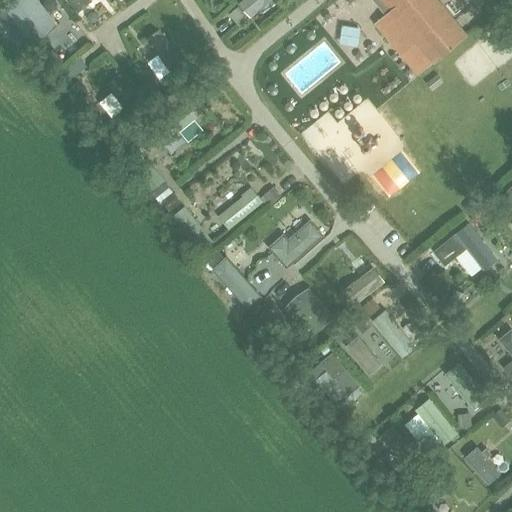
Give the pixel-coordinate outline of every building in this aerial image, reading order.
[(37,0),(14,0),(5,7),(32,45),(56,25),(37,0)] [(91,0),(68,0),(78,11),(91,0)] [(271,0),(242,0),(240,1),(252,16),(271,0)] [(372,0),(386,16),(375,25),(389,42),(400,55),(417,40),(434,61),(448,50),(449,52),(454,48),(452,46),(465,36),(440,5),(435,0),(372,0)] [(191,73),(158,28),(145,38),(170,71),(163,76),(171,87),(191,73)] [(54,50),(43,58),(52,68),(62,60),(54,50)] [(149,110),(120,74),(106,86),(125,108),(106,123),(118,138),(149,110)] [(186,104),(150,133),(161,146),(179,131),(195,118),(196,117),(186,104)] [(149,191),(163,180),(135,146),(121,157),(149,191)] [(509,205),(511,202),(511,185),(501,196),(509,205)] [(229,229),(263,202),(251,187),(241,195),(243,196),(218,216),(229,229)] [(181,202),(173,192),(162,202),(170,212),(181,202)] [(213,242),(184,206),(170,216),(199,253),(213,242)] [(444,266),(467,248),(484,269),(498,259),(469,222),(432,251),(444,266)] [(322,236),(310,223),(288,242),(283,236),(270,248),(287,267),(322,236)] [(224,258),(217,250),(206,260),(213,269),(212,270),(247,310),(262,296),(226,257),(224,258)] [(350,308),(384,282),(372,267),(338,293),(350,308)] [(310,287),(285,308),(310,338),(335,318),(310,287)] [(385,308),(371,319),(402,357),(416,346),(385,308)] [(361,309),(351,317),(359,327),(369,319),(361,309)] [(511,327),(499,338),(511,354),(511,361),(503,369),(511,379),(511,327)] [(340,346),(365,376),(379,364),(355,334),(340,346)] [(321,351),(326,357),(331,353),(326,347),(321,351)] [(460,361),(445,373),(475,409),(489,397),(460,361)] [(353,396),(329,367),(316,379),(339,407),(353,396)] [(430,398),(416,410),(444,445),(452,439),(454,441),(458,437),(456,435),(459,433),(430,398)] [(470,413),(459,415),(461,430),(472,428),(470,413)] [(380,436),(407,469),(422,457),(395,423),(380,436)] [(500,474),(478,448),(465,458),(488,484),(500,474)] [(419,485),(408,494),(422,511),(441,511),(428,495),(440,486),(432,477),(421,487),(419,485)]
